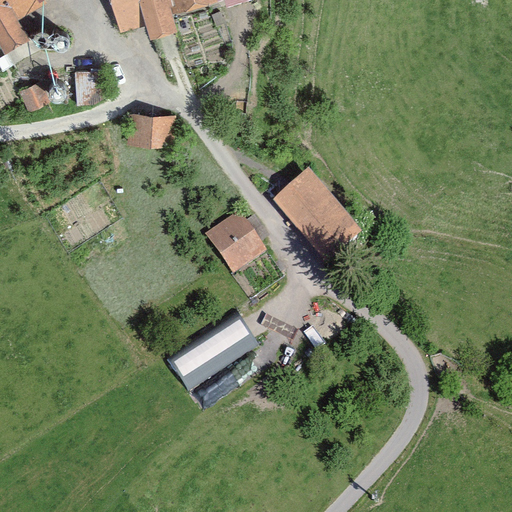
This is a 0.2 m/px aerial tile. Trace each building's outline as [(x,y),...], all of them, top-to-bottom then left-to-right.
[(0,0),(0,33),(5,42),(24,31),(11,8),(25,0),(0,0)] [(173,0),(222,0),(223,0),(108,0),(114,18),(140,10),(155,55),(178,48),(162,3),(173,0)] [(75,105),(103,103),(101,70),(72,72),(75,105)] [(29,111),(46,103),(37,84),(19,93),(29,111)] [(126,116),(126,143),(168,144),(169,117),(126,116)] [(324,256),(352,232),(309,181),(280,205),(324,256)] [(240,216),(208,237),(232,271),(263,250),(240,216)] [(172,354),(188,384),(261,346),(245,316),(172,354)] [(238,368),(209,381),(218,401),(247,388),(238,368)]
